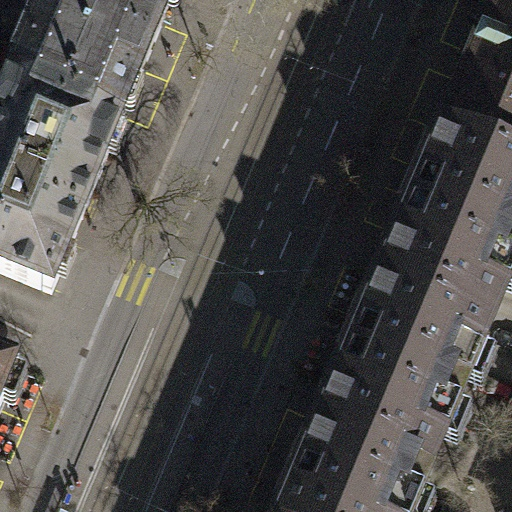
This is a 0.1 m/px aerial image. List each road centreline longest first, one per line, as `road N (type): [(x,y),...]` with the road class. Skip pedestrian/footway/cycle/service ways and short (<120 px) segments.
road 1 (tertiary): [(271,0),(168,241),(133,283),(38,511)]
road 2 (tertiary): [(187,511),(387,0)]
